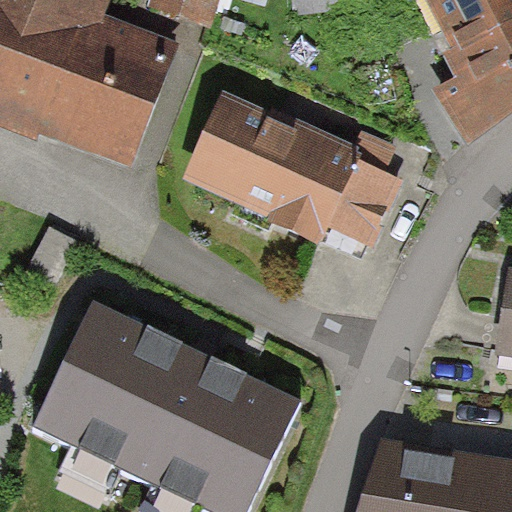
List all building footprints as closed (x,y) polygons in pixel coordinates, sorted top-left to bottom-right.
[(0,0),(0,113),(118,163),(169,40),(95,9),(98,0),(0,0)] [(145,0),(144,3),(203,25),(212,0),(145,0)] [(294,0),(296,16),(362,9),(362,2),(379,0),(378,0),(294,0)] [(440,93),(466,147),(511,116),(511,0),(426,0),(455,55),(445,60),(457,84),(440,93)] [(226,97),(185,186),(271,225),(269,231),(324,255),(331,240),(373,259),(407,184),(389,176),(400,151),(358,132),(349,152),(226,97)] [(79,244),(49,229),(22,283),(52,298),(79,244)] [(511,261),(501,260),(489,350),(511,353),(511,261)] [(38,432),(209,511),(253,511),(301,411),(249,386),(199,363),(94,314),(38,432)] [(369,442),(358,511),(511,511),(511,452),(475,447),(473,459),(369,442)]
